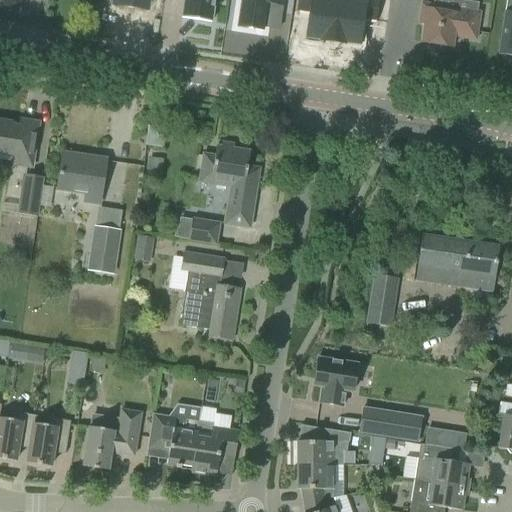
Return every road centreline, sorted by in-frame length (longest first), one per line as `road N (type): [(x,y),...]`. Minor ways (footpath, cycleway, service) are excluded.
road 1 (residential): [(251,511),(315,95)]
road 2 (tertiary): [(315,95),(0,48)]
road 3 (residential): [(242,511),(0,504)]
